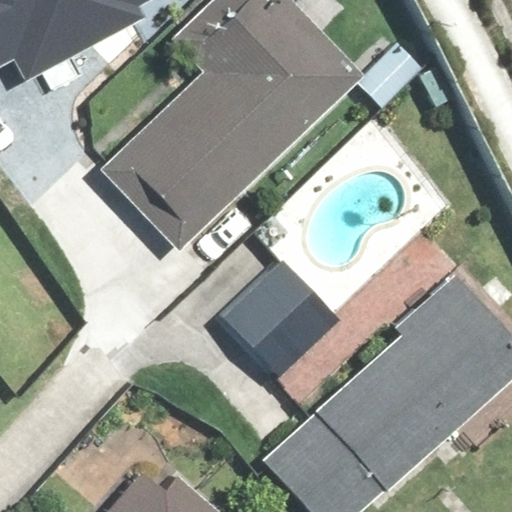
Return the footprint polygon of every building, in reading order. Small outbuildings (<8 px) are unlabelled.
[(0,0),(0,54),(12,48),(27,76),(142,15),(137,5),(146,0),(0,0)] [(193,66),(98,159),(174,236),(351,63),(289,0),(195,0),(161,34),(193,66)] [(269,251),(215,306),(278,367),(332,312),(269,251)] [(511,323),(458,263),(250,447),(308,511),(369,511),(511,385),(511,323)] [(246,511),(166,437),(96,511),(246,511)]
